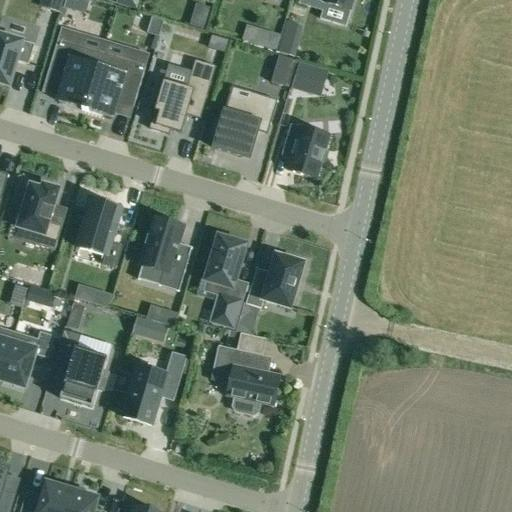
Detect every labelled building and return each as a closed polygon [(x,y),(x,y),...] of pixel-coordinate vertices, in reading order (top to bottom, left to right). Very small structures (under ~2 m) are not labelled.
[(64,0),(40,0),(38,8),(60,15),(64,0)] [(137,11),(140,0),(116,0),(116,4),(137,11)] [(310,0),(351,12),(354,0),(310,0)] [(0,85),(9,88),(17,63),(28,66),(35,46),(0,35),(0,85)] [(211,37),(208,49),(225,54),(228,42),(211,37)] [(294,59),(299,44),(282,39),(277,54),(294,59)] [(57,42),(45,82),(62,87),(58,103),(82,110),(81,111),(84,112),(101,56),(69,46),(57,42)] [(101,56),(84,112),(87,113),(88,112),(111,119),(116,103),(133,109),(145,69),(133,65),(101,56)] [(278,58),(271,83),(288,89),(296,63),(278,58)] [(159,97),(149,130),(169,136),(170,131),(181,134),(187,116),(200,120),(215,67),(195,61),(187,89),(163,82),(159,97)] [(293,89),(308,93),(315,70),(300,66),(293,89)] [(215,117),(209,136),(217,138),(214,149),(234,155),(249,160),(254,143),(257,132),(267,136),(278,102),(252,94),(250,102),(229,96),(222,119),(215,117)] [(287,171),(317,180),(321,164),(324,165),(328,153),(325,153),(330,137),(300,128),(290,125),(282,153),(292,156),(287,171)] [(53,210),(59,190),(43,186),(42,190),(31,186),(24,209),(20,208),(15,223),(19,224),(18,228),(42,236),(39,247),(54,252),(61,229),(48,225),(49,222),(51,223),(54,211),(53,210)] [(91,200),(77,248),(80,249),(103,256),(104,256),(102,266),(115,270),(122,247),(111,244),(112,240),(113,235),(115,236),(118,226),(116,225),(121,209),(91,200)] [(179,293),(190,256),(177,252),(179,245),(184,228),(154,219),(149,237),(147,237),(144,247),(146,247),(140,266),(142,267),(163,273),(158,287),(179,293)] [(234,290),(247,247),(221,239),(208,282),(234,290)] [(270,274),(257,271),(247,305),(261,309),(263,302),(290,310),(304,264),(275,255),(270,274)] [(47,275),(35,271),(31,284),(43,288),(47,275)] [(30,287),(26,302),(50,309),(54,294),(30,287)] [(112,296),(97,292),(93,305),(108,310),(112,296)] [(234,327),(242,300),(221,294),(213,321),(234,327)] [(70,316),(81,319),(85,308),(73,304),(70,316)] [(166,311),(162,325),(174,328),(179,315),(166,311)] [(138,319),(133,335),(163,344),(168,328),(138,319)] [(0,381),(0,382),(15,334),(0,329),(0,381)] [(98,390),(103,392),(108,374),(103,372),(107,359),(76,350),(80,336),(64,331),(55,359),(70,364),(60,400),(92,409),(98,390)] [(15,334),(0,382),(24,389),(34,356),(48,360),(55,338),(40,333),(38,341),(15,334)] [(258,412),(259,405),(273,408),(280,377),(259,372),(262,357),(218,347),(212,374),(231,378),(226,398),(232,399),(230,407),(233,413),(252,417),(258,412)] [(174,403),(187,358),(172,353),(165,375),(138,367),(123,419),(151,427),(160,399),(174,403)] [(115,392),(129,396),(135,377),(121,373),(115,392)] [(6,475),(7,471),(0,469),(0,511),(9,511),(15,495),(2,491),(6,475)] [(20,511),(65,511),(72,491),(46,483),(40,504),(24,499),(20,511)] [(72,491),(65,511),(94,511),(98,499),(72,491)]
